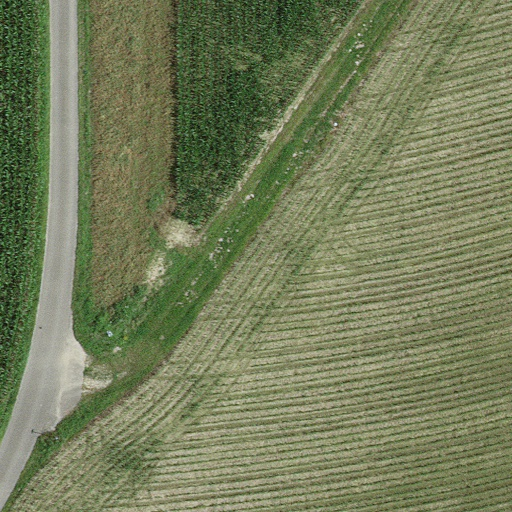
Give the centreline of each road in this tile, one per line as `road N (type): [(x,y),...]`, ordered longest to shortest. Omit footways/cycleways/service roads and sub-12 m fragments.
road 1 (track): [(405,0),(121,383),(34,414)]
road 2 (track): [(69,0),(62,272),(34,414)]
